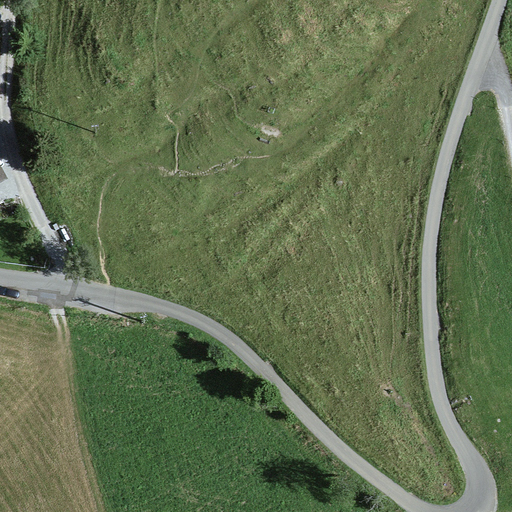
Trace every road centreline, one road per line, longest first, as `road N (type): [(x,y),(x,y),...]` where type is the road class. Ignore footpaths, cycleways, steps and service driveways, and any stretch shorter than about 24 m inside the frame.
road 1 (residential): [(0,277),(110,294),(205,325),(420,511)]
road 2 (residential): [(465,511),(475,496),(472,468),(441,417),(429,358),(424,270),(437,171)]
road 3 (unclassified): [(437,171),(498,0)]
